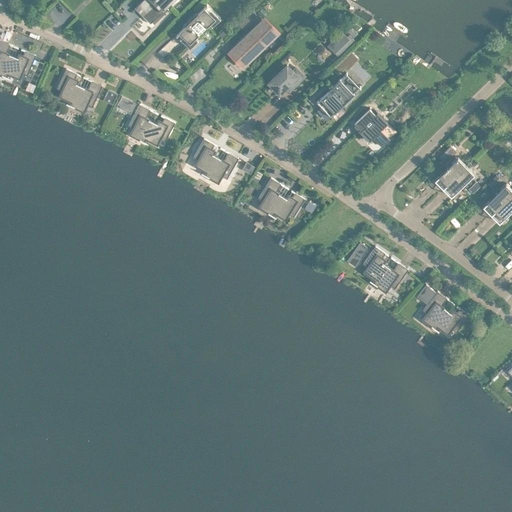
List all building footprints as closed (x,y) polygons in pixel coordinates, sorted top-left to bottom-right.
[(133,0),(131,2),(147,18),(158,6),(160,8),(164,3),(163,2),(164,0),(133,0)] [(175,26),(186,37),(195,28),(194,28),(193,27),(195,26),(194,26),(200,20),(201,19),(202,20),(202,21),(203,21),(212,12),(200,1),(175,26)] [(244,11),(235,19),(241,26),(250,18),(244,11)] [(257,17),(227,48),(233,54),(235,51),(241,57),(251,47),(253,48),(262,39),(260,38),(269,29),(257,17)] [(348,21),(343,25),(350,32),(354,27),(348,21)] [(338,26),(324,40),(331,47),(345,33),(343,31),(338,26)] [(0,35),(0,69),(2,71),(4,67),(16,72),(19,67),(24,69),(32,49),(21,44),(19,50),(15,48),(14,52),(3,47),(6,38),(0,35)] [(283,59),(265,77),(276,88),(285,79),(288,83),(301,70),(292,62),(289,65),(283,59)] [(71,73),(73,68),(62,63),(53,82),(58,84),(56,90),(63,93),(61,97),(80,106),(83,99),(89,101),(99,80),(88,74),(84,83),(73,78),(74,74),(71,73)] [(336,73),(313,96),(327,110),(332,105),(334,106),(338,102),(337,100),(350,87),(336,73)] [(104,83),(99,94),(109,98),(114,88),(104,83)] [(120,100),(128,104),(131,98),(119,91),(114,100),(118,102),(120,100)] [(142,112),(146,104),(146,103),(136,98),(125,119),(130,122),(126,128),(140,135),(142,132),(153,139),(156,133),(161,136),(171,117),(161,111),(158,116),(155,114),(153,117),(142,112)] [(366,102),(351,117),(360,126),(358,128),(365,135),(368,132),(370,133),(378,126),(376,124),(384,117),(373,106),(371,108),(366,102)] [(223,173),(235,152),(225,146),(220,154),(209,148),(211,145),(208,143),(210,138),(200,132),(189,151),(194,154),(191,159),(198,163),(196,166),(214,177),(218,170),(223,173)] [(447,140),(435,152),(441,158),(445,153),(453,146),(447,140)] [(434,170),(443,178),(462,159),(454,151),(434,170)] [(242,156),(238,163),(246,168),(251,161),(242,156)] [(462,159),(443,178),(451,187),(470,168),(462,159)] [(492,169),(484,178),(489,183),(498,175),(492,169)] [(290,211),(301,193),(291,187),(288,191),(285,189),(283,192),(272,186),(277,178),(267,172),(254,192),(259,195),(255,201),(268,209),(270,206),(281,213),(285,208),(290,211)] [(472,176),(465,184),(469,188),(476,180),(472,176)] [(483,196),(491,205),(510,186),(502,177),(483,196)] [(511,187),(510,186),(491,205),(499,213),(511,200),(511,187)] [(305,196),(301,202),(308,207),(312,200),(305,196)] [(359,231),(346,249),(352,254),(365,236),(359,231)] [(391,283),(404,263),(395,257),(389,264),(379,257),(381,254),(378,252),(381,247),(372,240),(359,258),(364,261),(360,266),(366,271),(364,274),(382,286),(386,280),(391,283)] [(437,300),(443,293),(443,292),(434,285),(419,304),(423,308),(419,313),(431,323),(433,320),(444,328),(447,323),(452,327),(465,310),(456,302),(452,307),(449,304),(447,307),(437,300)] [(511,358),(503,368),(511,376),(511,381),(510,384),(511,385),(511,358)]
